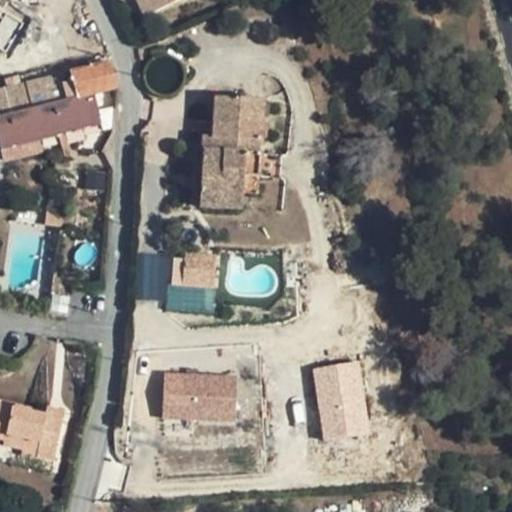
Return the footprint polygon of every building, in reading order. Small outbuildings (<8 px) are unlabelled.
[(136,0),(145,17),(181,0),(136,0)] [(0,53),(4,56),(24,23),(0,10),(0,53)] [(152,52),(154,60),(157,57),(162,56),(166,56),(164,49),(152,52)] [(0,116),(0,142),(101,118),(95,93),(117,87),(110,63),(70,72),(72,81),(77,98),(67,100),(0,116)] [(0,116),(67,100),(63,83),(60,75),(0,89),(0,116)] [(72,81),(63,83),(67,100),(77,98),(72,81)] [(259,179),(261,154),(257,154),(258,142),(261,142),(264,100),(216,98),(215,122),(205,122),(200,207),(242,210),(243,195),(244,177),(259,179)] [(101,118),(0,142),(0,146),(1,151),(102,125),(101,118)] [(261,154),(259,179),(281,180),(282,155),(261,154)] [(244,177),(243,195),(258,196),(259,179),(244,177)] [(45,225),(67,228),(69,210),(47,207),(45,225)] [(217,258),(189,255),(187,281),(216,284),(217,258)] [(369,435),(358,362),(313,370),(324,441),(369,435)] [(234,423),(235,378),(164,373),(162,419),(234,423)] [(0,404),(0,434),(5,436),(25,440),(40,443),(37,458),(54,462),(63,418),(46,414),(0,404)] [(46,414),(63,418),(64,410),(47,406),(46,414)] [(5,436),(4,442),(3,447),(23,451),(25,440),(5,436)] [(40,443),(25,440),(23,451),(22,454),(37,458),(40,443)]
